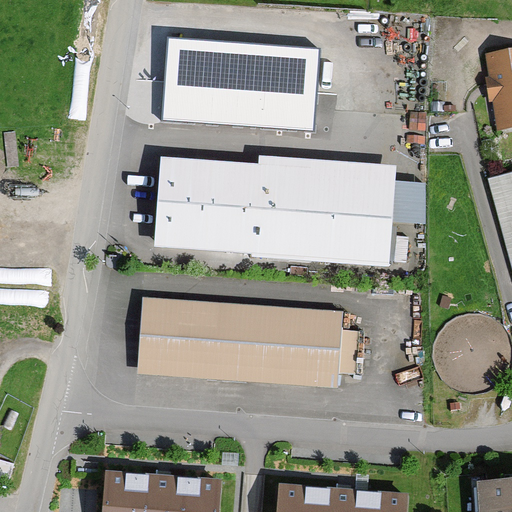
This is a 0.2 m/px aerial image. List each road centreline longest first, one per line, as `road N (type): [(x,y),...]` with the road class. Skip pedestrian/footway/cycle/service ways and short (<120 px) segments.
road 1 (residential): [(55,408),(453,441),(511,437)]
road 2 (residential): [(127,0),(55,408)]
